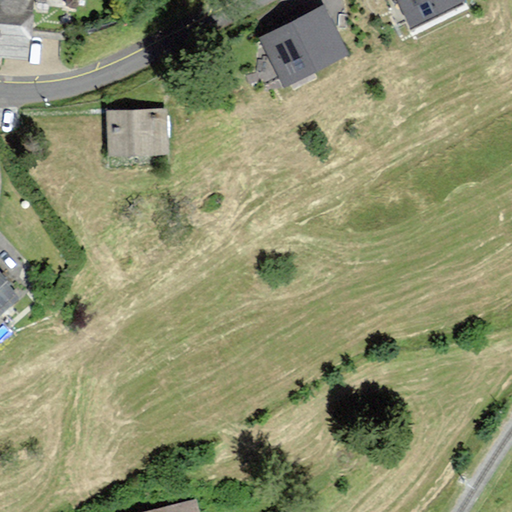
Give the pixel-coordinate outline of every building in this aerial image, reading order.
[(0,0),(0,55),(26,58),(31,0),(0,0)] [(463,0),(400,0),(412,24),(463,0)] [(345,54),(324,10),(264,39),(285,83),(345,54)] [(164,111),(110,114),(112,153),(165,151),(164,111)] [(0,275),(0,311),(18,297),(0,275)]
